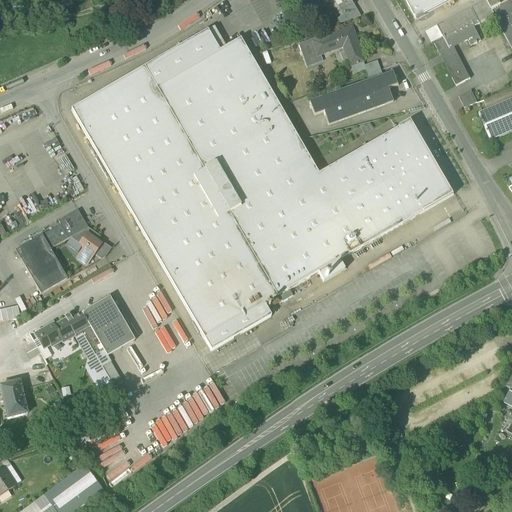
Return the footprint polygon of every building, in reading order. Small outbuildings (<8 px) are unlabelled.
[(403,0),(414,20),(452,0),(403,0)] [(511,0),(488,0),(486,1),(487,2),(492,12),(492,11),(495,17),(511,48),(511,0)] [(353,6),(350,1),(343,5),(342,4),(337,8),(341,14),(353,6)] [(480,25),(495,17),(492,11),(492,12),(487,2),(472,10),(480,25)] [(341,14),(346,22),(360,18),(353,6),(341,14)] [(479,26),(480,25),(472,10),(471,9),(471,10),(439,28),(438,27),(437,27),(443,38),(444,40),(462,31),(467,41),(471,47),(481,42),(473,28),(479,25),(479,26)] [(432,45),(443,38),(437,27),(426,33),(432,45)] [(453,48),(467,41),(462,31),(444,40),(434,45),(456,87),(470,79),(453,48)] [(144,69),(156,89),(219,53),(207,32),(144,69)] [(342,48),(350,68),(363,63),(351,34),(346,36),(345,32),(316,43),(312,44),(317,58),(342,48)] [(297,46),(305,67),(319,61),(317,58),(312,44),(316,43),(315,39),(297,46)] [(240,41),(219,53),(156,89),(155,90),(276,299),(318,275),(339,262),(454,196),(411,122),(318,176),(240,41)] [(271,64),(266,53),(261,55),(266,66),(271,64)] [(364,67),(363,63),(350,68),(353,78),(365,77),(362,68),(364,67)] [(362,68),(365,77),(379,72),(376,63),(364,67),(362,68)] [(71,111),(204,341),(264,306),(276,299),(155,90),(156,89),(144,69),(71,111)] [(366,77),(368,82),(382,77),(379,72),(366,77)] [(394,73),(382,77),(368,82),(309,103),(314,117),(323,113),(389,90),(399,87),(394,73)] [(511,89),(483,102),(487,111),(511,100),(511,89)] [(394,103),(389,90),(323,113),(328,127),(394,103)] [(459,98),(465,109),(478,104),(471,92),(459,98)] [(511,100),(487,111),(478,115),(490,143),(511,133),(511,100)] [(370,124),(360,129),(364,135),(373,130),(370,124)] [(60,226),(41,237),(49,251),(70,239),(87,229),(77,212),(58,223),(60,226)] [(70,239),(79,246),(86,236),(101,247),(103,244),(98,241),(100,238),(87,229),(70,239)] [(94,256),(101,247),(86,236),(79,246),(82,248),(82,251),(77,259),(86,266),(94,256)] [(67,281),(49,251),(41,237),(15,252),(40,296),(67,281)] [(94,256),(101,261),(105,259),(111,250),(103,244),(101,247),(94,256)] [(344,272),(339,262),(318,275),(323,284),(344,272)] [(279,299),(282,304),(292,298),(289,292),(279,299)] [(81,314),(83,318),(103,352),(107,358),(130,345),(134,342),(109,298),(81,314)] [(271,318),(264,306),(204,341),(211,353),(271,318)] [(17,307),(11,309),(14,321),(20,319),(17,307)] [(8,322),(14,321),(11,309),(6,310),(8,322)] [(3,323),(8,322),(6,310),(0,311),(3,323)] [(65,319),(69,325),(73,323),(72,321),(69,316),(68,316),(65,317),(65,319)] [(83,318),(73,323),(69,325),(75,337),(76,339),(82,335),(95,356),(103,352),(83,318)] [(63,344),(75,337),(69,325),(65,319),(60,322),(61,323),(54,326),(53,324),(41,331),(43,336),(39,339),(43,345),(45,349),(46,348),(52,345),(51,343),(60,338),(63,344)] [(37,349),(43,345),(39,339),(43,336),(41,331),(53,324),(54,326),(61,323),(60,322),(55,325),(53,323),(34,334),(37,339),(33,341),(34,344),(37,349)] [(82,335),(76,339),(88,360),(86,369),(101,396),(114,389),(102,368),(110,363),(109,361),(107,358),(103,352),(95,356),(82,335)] [(23,349),(26,355),(37,349),(34,344),(23,349)] [(43,345),(37,349),(40,354),(44,362),(51,357),(46,348),(45,349),(43,345)] [(40,354),(37,349),(26,355),(29,360),(40,354)] [(102,368),(114,389),(122,384),(110,363),(102,368)] [(0,387),(8,420),(27,415),(19,383),(14,384),(2,387),(0,387)] [(209,403),(218,398),(212,384),(203,388),(209,403)] [(55,393),(52,387),(45,390),(48,397),(55,393)] [(71,397),(69,388),(61,390),(63,398),(71,397)] [(197,421),(208,415),(196,395),(186,401),(197,421)] [(62,407),(59,400),(53,402),(56,409),(62,407)] [(180,408),(161,419),(169,433),(179,428),(182,433),(191,427),(180,408)] [(74,438),(80,448),(85,445),(80,436),(74,438)] [(85,458),(90,455),(85,445),(80,448),(85,458)] [(85,458),(88,464),(93,462),(90,455),(85,458)] [(10,467),(6,461),(0,463),(4,470),(10,467)] [(10,467),(4,470),(15,487),(21,483),(10,467)] [(45,496),(43,497),(53,511),(74,511),(102,492),(83,467),(45,496)] [(0,497),(15,487),(4,470),(0,472),(0,497)] [(23,511),(53,511),(43,497),(23,511)]
